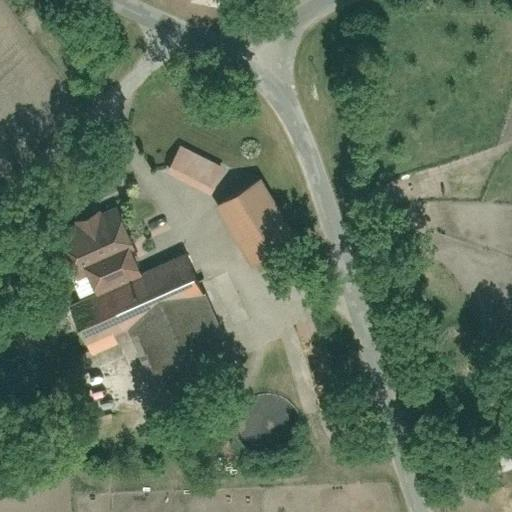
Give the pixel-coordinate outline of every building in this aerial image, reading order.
[(183,141),(169,170),(213,192),(228,164),(183,141)] [(261,172),(219,199),(258,261),(300,235),(261,172)] [(102,289),(72,301),(90,344),(134,326),(159,389),(240,356),(195,246),(155,262),(128,196),(73,218),(102,289)] [(293,446),(298,437),(301,427),(300,417),(296,407),(289,399),(280,394),(269,392),(259,394),(249,399),(242,407),(238,417),(237,428),(240,438),(246,447),(255,453),(264,456),(275,456),(284,452),(293,446)] [(511,447),(495,453),(500,469),(511,465),(511,447)]
